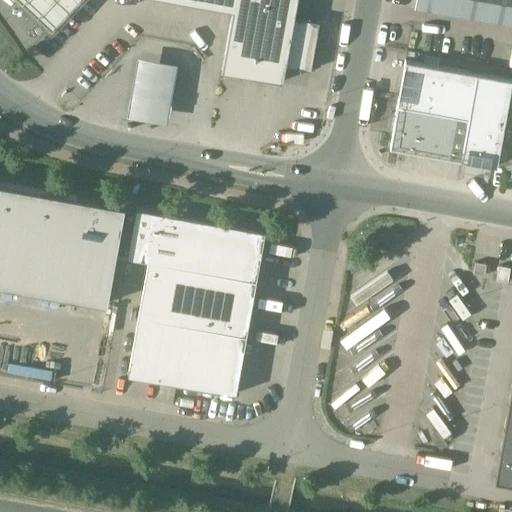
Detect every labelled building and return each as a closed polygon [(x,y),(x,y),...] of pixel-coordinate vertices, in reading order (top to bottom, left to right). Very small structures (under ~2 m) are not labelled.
[(294,16),(297,0),(21,0),(51,27),(76,0),(184,0),(233,9),(222,70),(283,81),(286,65),(311,69),(319,21),(294,16)] [(511,0),(416,0),(415,5),(511,22),(511,0)] [(399,98),(398,104),(468,116),(476,72),(406,60),(404,66),(406,67),(400,98),(399,98)] [(183,68),(143,61),(141,70),(138,90),(133,113),(132,122),(173,129),(174,120),(178,97),(182,76),(183,68)] [(476,72),(468,116),(461,158),(493,163),(493,165),(496,165),(511,79),(476,72)] [(448,155),(461,158),(468,116),(398,104),(390,146),(447,157),(448,155)] [(0,284),(106,304),(124,206),(0,183),(0,284)] [(127,256),(148,260),(256,279),(265,230),(136,207),(127,256)] [(148,260),(138,315),(182,323),(246,334),(256,279),(148,260)] [(496,279),(508,281),(510,267),(499,265),(496,279)] [(128,374),(171,382),(182,323),(138,315),(128,374)] [(182,323),(171,382),(235,393),(246,334),(182,323)] [(511,381),(494,481),(511,484),(511,381)]
